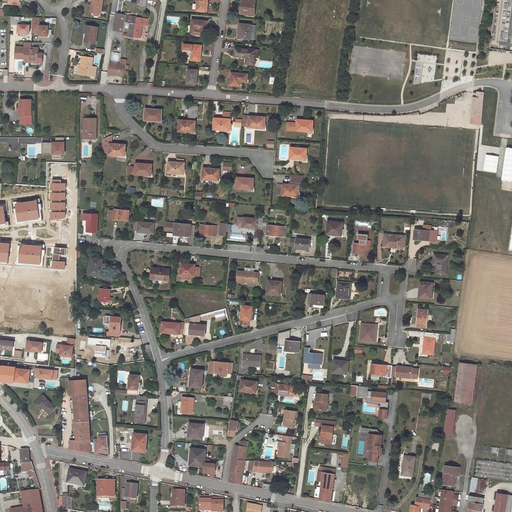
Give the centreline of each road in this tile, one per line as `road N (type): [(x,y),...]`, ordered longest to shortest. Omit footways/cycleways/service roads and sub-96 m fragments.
road 1 (residential): [(158,359),(121,260),(135,245),(385,270),(383,301),(163,358)]
road 2 (residential): [(210,96),(402,109),(461,86),(511,85)]
road 3 (residential): [(267,166),(251,155),(157,147),(127,120),(117,90)]
road 4 (unknown): [(460,511),(481,379)]
